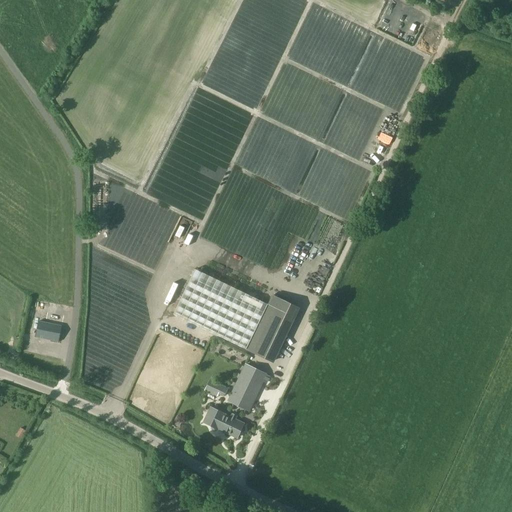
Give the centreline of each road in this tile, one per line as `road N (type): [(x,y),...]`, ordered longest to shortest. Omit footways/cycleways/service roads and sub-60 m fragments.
road 1 (unknown): [(61,395),(79,292),(82,187),(66,145),(0,49)]
road 2 (unclassified): [(290,511),(116,420),(0,372)]
road 3 (unknown): [(116,420),(177,281)]
